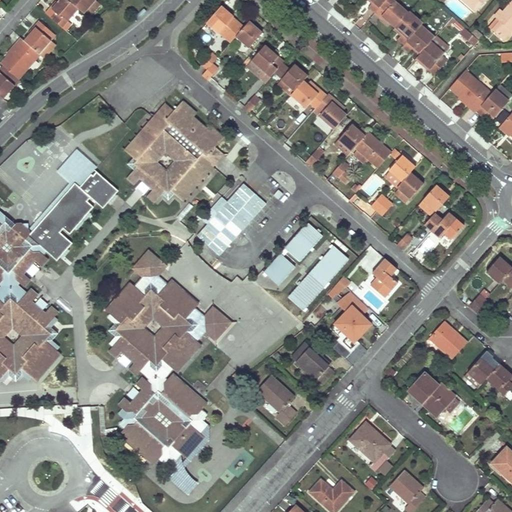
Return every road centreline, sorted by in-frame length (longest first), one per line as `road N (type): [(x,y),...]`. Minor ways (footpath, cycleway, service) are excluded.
road 1 (residential): [(187,73),(437,293)]
road 2 (tertiary): [(509,189),(293,0)]
road 3 (tertiary): [(0,137),(39,98),(125,43),(174,0)]
road 4 (residential): [(364,382),(246,511)]
road 5 (residential): [(71,465),(61,454),(39,451),(21,475),(27,493),(45,502),(66,494),(73,475)]
road 6 (residential): [(364,382),(443,452),(455,477)]
